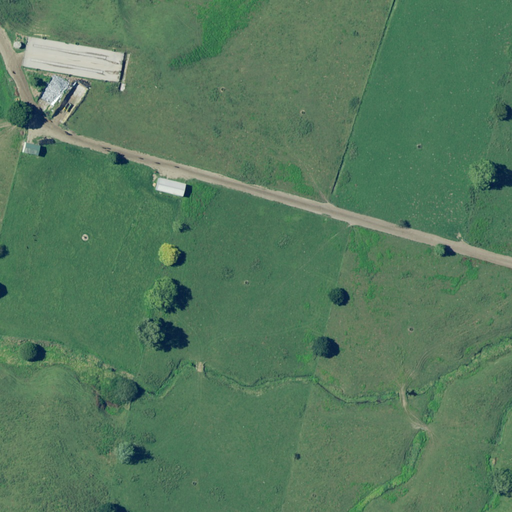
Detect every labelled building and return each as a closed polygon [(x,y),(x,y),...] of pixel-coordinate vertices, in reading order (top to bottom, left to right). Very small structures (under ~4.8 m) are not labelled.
[(15,48),(16,48),(17,48),(18,47),(19,47),(19,46),(20,46),(20,45),(20,44),(20,43),(19,42),(19,41),(18,41),(18,40),(17,40),(16,39),(15,39),(14,40),(13,40),(12,41),(11,42),(11,43),(11,44),(11,45),(11,46),(12,47),(13,48),(14,48),(15,48)] [(55,101),(68,82),(54,72),(41,91),(55,101)] [(65,117),(86,85),(74,78),(54,110),(65,117)] [(38,146),(24,143),(21,152),(35,155),(38,146)] [(184,184),(158,178),(155,190),(181,196),(184,184)]
